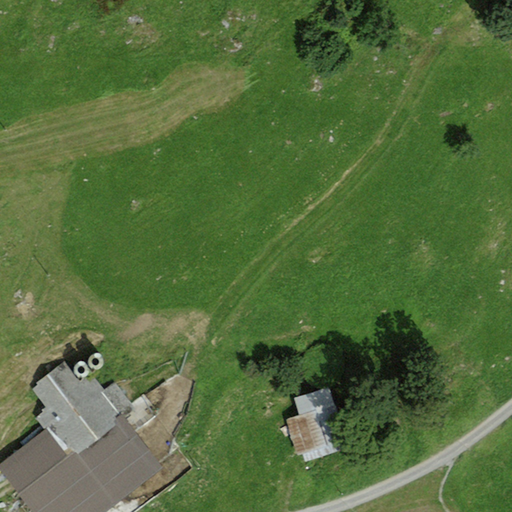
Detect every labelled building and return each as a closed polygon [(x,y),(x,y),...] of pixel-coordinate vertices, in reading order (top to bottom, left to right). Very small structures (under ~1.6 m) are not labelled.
[(85,353),(87,360),(93,362),(99,360),(100,353),(96,348),(89,348),(85,353)] [(71,369),(76,374),(83,372),(85,365),(79,359),(72,362),(71,369)] [(3,465),(39,511),(89,511),(154,462),(116,413),(118,411),(101,390),(90,375),(77,385),(62,366),(34,388),(49,407),(38,416),(49,430),(3,465)] [(113,381),(101,390),(118,411),(129,403),(113,381)] [(288,418),(297,448),(341,434),(332,404),(288,418)]
